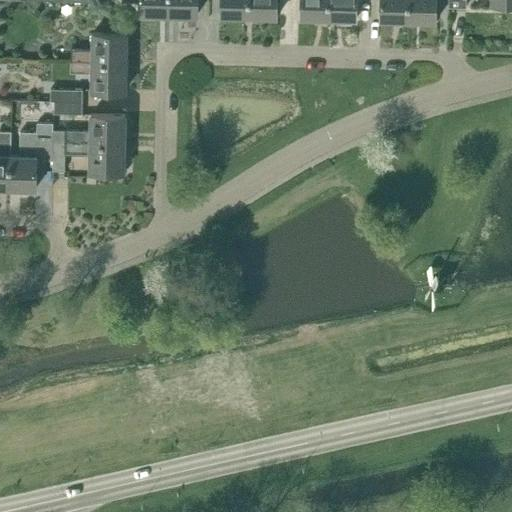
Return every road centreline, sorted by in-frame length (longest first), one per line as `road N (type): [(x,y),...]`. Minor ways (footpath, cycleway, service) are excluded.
road 1 (secondary): [(6,511),(511,398)]
road 2 (residential): [(162,237),(165,51),(448,56),(473,87)]
road 3 (residential): [(162,237),(400,109),(473,87)]
